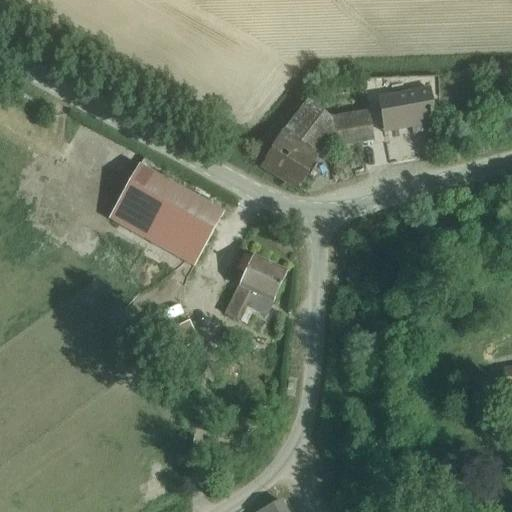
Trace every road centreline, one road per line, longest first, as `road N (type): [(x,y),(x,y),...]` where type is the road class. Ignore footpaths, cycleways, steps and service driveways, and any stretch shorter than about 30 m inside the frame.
road 1 (tertiary): [(321,217),(281,206),(0,53)]
road 2 (unclassified): [(285,457),(303,425),(321,217)]
road 3 (tertiary): [(321,217),(511,162)]
